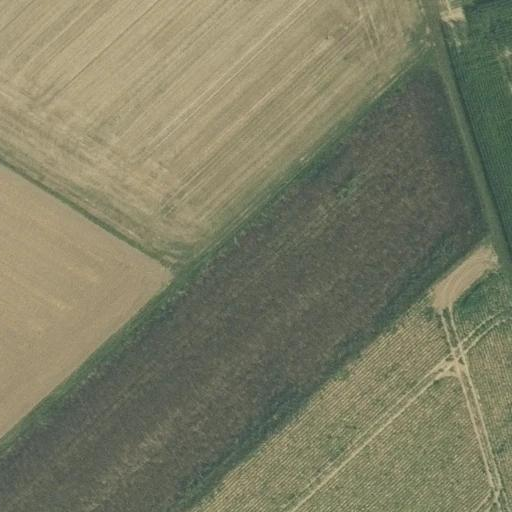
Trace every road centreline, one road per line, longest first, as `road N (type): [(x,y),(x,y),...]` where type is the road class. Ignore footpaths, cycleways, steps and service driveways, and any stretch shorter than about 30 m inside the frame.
road 1 (track): [(440,42),(0,452)]
road 2 (track): [(426,0),(511,280)]
road 3 (track): [(183,276),(0,162)]
